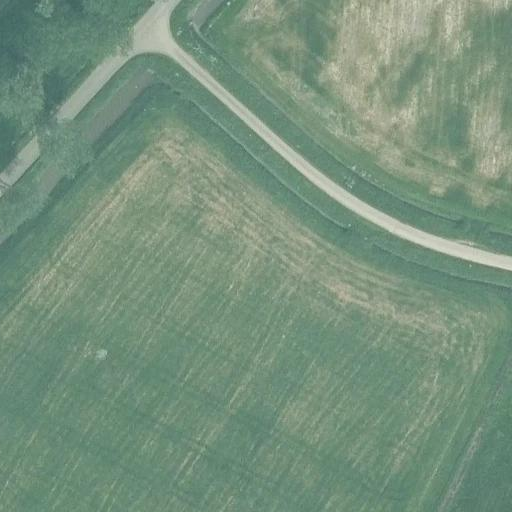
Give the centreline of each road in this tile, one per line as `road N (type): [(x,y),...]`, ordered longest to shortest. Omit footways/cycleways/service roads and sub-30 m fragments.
road 1 (unclassified): [(511,263),(447,248),(344,196),(140,28)]
road 2 (unclassified): [(0,183),(140,28)]
